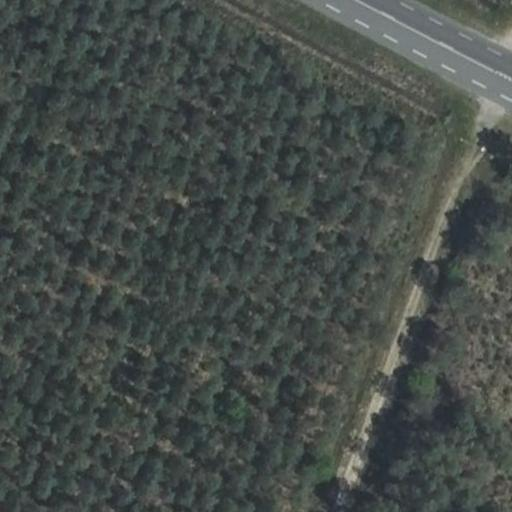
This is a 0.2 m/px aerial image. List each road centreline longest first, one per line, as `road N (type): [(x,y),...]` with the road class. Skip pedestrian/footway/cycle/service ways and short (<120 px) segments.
road 1 (track): [(358,511),(511,99)]
road 2 (secondary): [(354,0),(511,81)]
